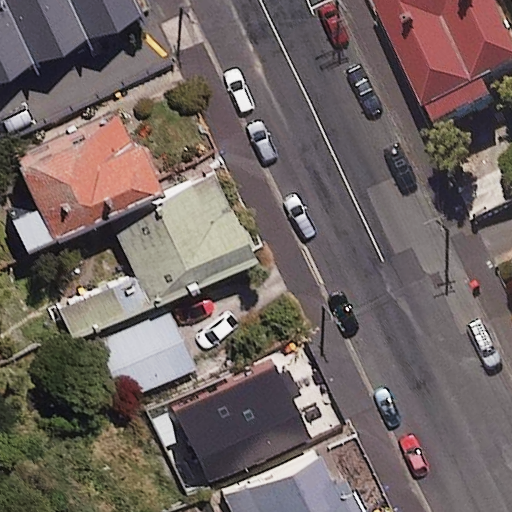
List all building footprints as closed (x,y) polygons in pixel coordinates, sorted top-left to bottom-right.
[(0,0),(0,51),(112,0),(0,0)] [(511,0),(400,0),(444,98),(511,67),(511,0)] [(148,183),(115,112),(10,160),(29,202),(2,214),(16,244),(148,183)] [(244,252),(207,174),(110,221),(133,270),(57,306),(71,334),(244,252)] [(189,363),(164,308),(95,340),(121,395),(189,363)] [(327,435),(289,350),(210,386),(235,441),(198,457),(211,486),(327,435)] [(332,488),(316,453),(222,495),(229,511),(357,511),(345,483),(332,488)]
